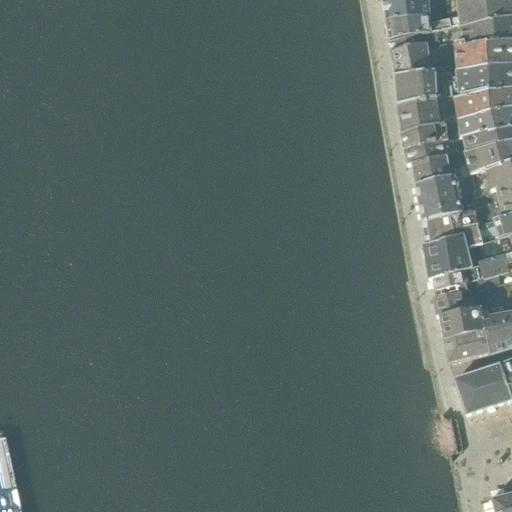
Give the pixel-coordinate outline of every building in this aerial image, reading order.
[(386,24),(431,23),(430,12),(442,11),(440,0),(413,0),(382,3),(386,24)] [(460,31),(511,21),(511,0),(455,0),(458,21),(431,26),(428,38),(460,31)] [(461,47),(511,44),(511,21),(460,31),(461,47)] [(427,38),(428,38),(431,26),(431,23),(386,24),(390,45),(427,38)] [(390,45),(391,55),(419,49),(428,48),(427,38),(390,45)] [(455,73),(511,68),(511,44),(461,47),(454,47),(455,73)] [(396,79),(432,77),(428,48),(419,49),(391,55),(396,79)] [(459,102),(511,92),(511,68),(455,73),(459,102)] [(395,111),(442,104),(439,75),(432,77),(396,79),(393,79),(395,111)] [(458,124),(511,113),(511,92),(459,102),(453,103),(457,124),(458,124)] [(400,136),(446,126),(443,104),(442,104),(395,111),(400,136)] [(462,142),(511,131),(511,113),(458,124),(460,142),(462,142)] [(404,154),(447,145),(449,145),(446,126),(400,136),(404,154)] [(511,131),(462,142),(465,155),(511,144),(511,131)] [(471,178),(511,166),(511,144),(465,155),(464,156),(470,178),(471,178)] [(413,168),(447,159),(450,159),(447,145),(404,154),(408,169),(413,168)] [(416,187),(451,181),(447,159),(413,168),(416,187)] [(479,228),(511,218),(511,166),(471,178),(476,193),(473,194),(476,203),(475,206),(479,228)] [(450,236),(479,228),(475,206),(462,209),(455,180),(451,181),(416,187),(423,226),(446,222),(450,236)] [(480,250),(511,240),(511,218),(479,228),(480,250)] [(467,255),(480,250),(479,228),(450,236),(446,222),(423,226),(426,247),(462,239),(467,255)] [(479,267),(485,266),(480,250),(467,255),(462,239),(426,247),(424,248),(430,284),(433,283),(480,270),(479,267)] [(511,240),(480,250),(485,266),(511,258),(511,240)] [(511,258),(485,266),(479,267),(480,270),(481,277),(483,281),(499,280),(509,276),(508,270),(511,269),(511,258)] [(435,296),(468,288),(467,282),(481,277),(480,270),(433,283),(435,296)] [(483,281),(476,283),(479,294),(501,289),(499,280),(483,281)] [(440,320),(474,312),(470,294),(436,302),(433,303),(436,321),(440,320)] [(463,340),(479,336),(484,335),(490,358),(511,352),(511,305),(506,306),(474,312),(440,320),(444,344),(463,340)] [(479,336),(463,340),(444,344),(443,345),(449,369),(469,364),(490,358),(484,335),(479,336)] [(511,365),(499,370),(505,386),(511,403),(511,365)] [(511,404),(511,403),(505,386),(499,370),(454,384),(460,402),(467,420),(491,412),(511,404)] [(511,511),(511,497),(491,503),(493,511),(511,511)]
